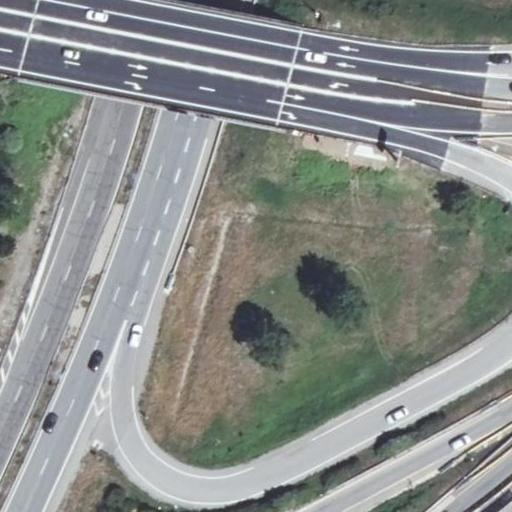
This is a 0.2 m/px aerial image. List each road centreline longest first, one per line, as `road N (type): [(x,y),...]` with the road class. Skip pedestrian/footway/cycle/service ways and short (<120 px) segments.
road 1 (motorway): [(511,341),(268,477),(193,485),(147,460),(127,421),(124,373),(148,288),(142,250)]
road 2 (motorway): [(511,97),(375,90),(0,19)]
road 3 (motorway): [(152,0),(97,199),(0,442)]
road 4 (motorway): [(160,79),(399,136),(511,180)]
road 5 (secondary): [(160,79),(511,126)]
road 6 (motorway): [(25,511),(142,250)]
road 7 (motorway): [(142,250),(215,0)]
road 8 (secondary): [(295,48),(41,0)]
road 9 (secondary): [(511,95),(295,48)]
road 10 (motorway): [(511,66),(295,48)]
road 11 (motorway): [(322,511),(511,408)]
road 12 (secondary): [(0,49),(160,79)]
